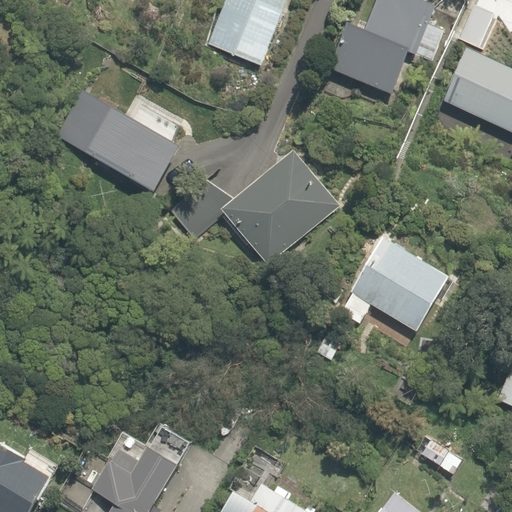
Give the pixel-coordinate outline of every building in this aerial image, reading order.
[(226,0),(208,42),(262,65),(290,0),(226,0)] [(333,67),(394,93),(413,51),(421,55),(421,54),(435,60),(448,29),(435,23),(441,10),(442,6),(428,0),(380,0),(368,28),(352,21),(333,67)] [(447,99),(511,129),(511,64),(472,46),(447,99)] [(58,135),(156,191),(183,144),(84,88),(58,135)] [(268,265),(343,206),(300,150),(233,202),(214,179),(169,215),(187,238),(224,209),(268,265)] [(375,303),(421,331),(454,276),(388,236),(355,291),(357,292),(345,311),(363,322),(375,303)] [(338,355),(349,338),(337,330),(326,347),(338,355)] [(511,375),(502,399),(511,403),(511,353),(511,357),(511,375)] [(416,450),(454,473),(464,457),(426,434),(416,450)] [(34,511),(57,475),(32,460),(34,457),(3,438),(0,442),(0,511),(34,511)] [(160,511),(189,464),(160,446),(144,473),(123,460),(106,489),(134,505),(145,511),(160,511)] [(236,490),(223,511),(321,511),(310,505),(307,510),(286,498),(290,490),(279,483),(275,489),(262,481),(252,499),(236,490)] [(379,511),(424,511),(396,490),(379,511)]
